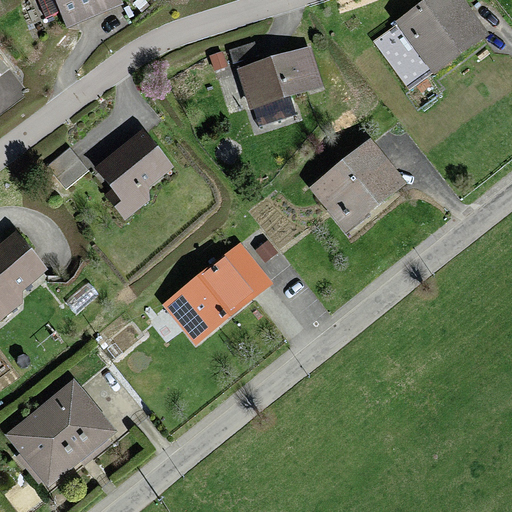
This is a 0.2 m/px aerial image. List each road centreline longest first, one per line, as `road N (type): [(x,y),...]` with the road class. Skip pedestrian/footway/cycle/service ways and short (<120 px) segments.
road 1 (unclassified): [(511,198),(120,511)]
road 2 (residential): [(0,157),(170,37),(288,0)]
